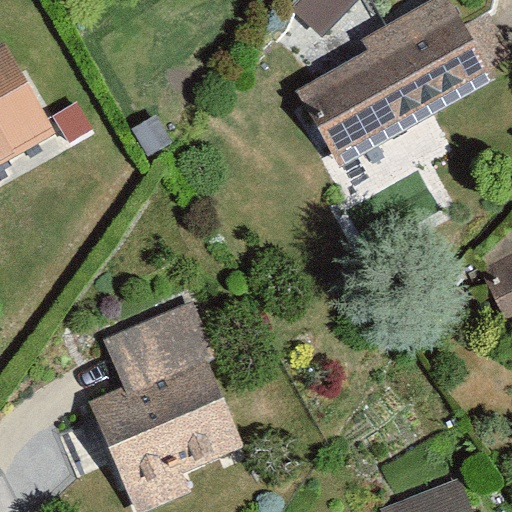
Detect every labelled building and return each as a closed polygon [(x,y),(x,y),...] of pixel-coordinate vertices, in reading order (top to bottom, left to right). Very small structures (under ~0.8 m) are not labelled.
[(375,53),(292,99),(341,187),(508,94),(455,0),(438,0),(367,40),(375,53)] [(0,184),(67,146),(8,44),(0,48),(0,184)] [(511,277),(499,284),(511,309),(511,277)] [(90,411),(132,511),(147,511),(188,495),(181,478),(235,455),(200,371),(217,364),(192,307),(107,343),(129,394),(90,411)] [(380,511),(472,511),(458,478),(380,510),(380,511)]
